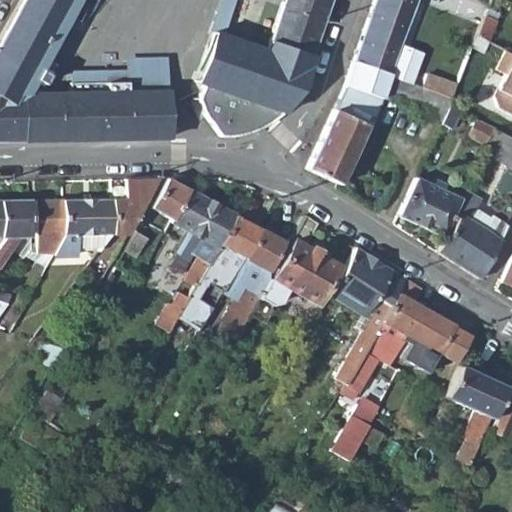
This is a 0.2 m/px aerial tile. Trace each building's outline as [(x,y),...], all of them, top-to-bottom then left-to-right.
[(0,138),(168,137),(167,96),(167,89),(121,90),(65,92),(20,93),(72,0),(18,0),(9,17),(0,33),(0,138)] [(220,32),(230,0),(218,0),(195,72),(204,75),(216,41),(263,58),(266,48),(220,32)] [(216,41),(204,75),(196,98),(198,103),(205,104),(202,113),(219,136),(223,136),(231,135),(244,131),(254,127),(264,122),(272,117),(281,109),(288,101),(304,71),(328,0),(282,0),(266,48),(263,58),(216,41)] [(371,0),(364,22),(342,85),(381,100),(389,76),(409,82),(413,70),(420,53),(398,46),(402,34),(419,40),(427,17),(411,11),(415,0),(371,0)] [(484,15),(476,33),(487,39),(495,19),(484,15)] [(476,33),(471,46),(482,51),(487,39),(476,33)] [(490,96),(493,106),(511,117),(511,54),(504,50),(494,68),(502,73),(490,96)] [(64,71),(64,81),(121,80),(121,90),(167,89),(165,60),(125,61),(125,69),(64,71)] [(409,82),(451,97),(455,85),(413,70),(409,82)] [(389,76),(381,100),(439,121),(448,103),(451,97),(409,82),(389,76)] [(64,81),(65,92),(121,90),(121,80),(64,81)] [(342,85),(305,169),(335,183),(363,126),(371,129),(381,100),(342,85)] [(439,121),(436,128),(446,132),(448,128),(452,129),(460,110),(448,103),(439,121)] [(491,127),(475,118),(466,134),(483,143),(491,127)] [(511,138),(493,128),(478,158),(487,163),(490,157),(508,167),(511,156),(511,138)] [(110,186),(110,198),(110,233),(124,232),(154,177),(129,178),(129,186),(121,187),(117,185),(113,186),(110,186)] [(163,177),(146,207),(169,220),(187,189),(166,177),(163,177)] [(413,177),(395,215),(441,237),(453,211),(459,198),(413,177)] [(129,178),(120,178),(121,187),(129,186),(129,178)] [(169,220),(168,222),(184,231),(172,251),(185,259),(188,253),(194,257),(181,279),(191,285),(216,243),(233,214),(187,189),(169,220)] [(458,214),(435,252),(475,278),(500,237),(506,224),(499,220),(497,223),(474,210),(479,199),(464,189),(459,198),(453,211),(458,214)] [(59,198),(33,199),(35,252),(52,251),(60,236),(60,231),(59,198)] [(52,251),(50,255),(74,254),(74,247),(101,245),(110,234),(110,233),(110,198),(59,198),(60,231),(60,236),(52,251)] [(0,257),(7,248),(21,257),(28,247),(27,199),(0,199),(0,257)] [(184,298),(174,315),(197,329),(210,307),(195,299),(205,282),(219,291),(220,290),(257,228),(233,214),(216,243),(191,285),(184,298)] [(314,223),(301,215),(289,237),(292,238),(269,278),(266,276),(265,279),(255,296),(268,305),(278,302),(286,288),(313,303),(336,264),(320,256),(321,254),(309,247),(307,248),(302,246),(314,223)] [(226,334),(231,337),(255,296),(264,280),(265,279),(264,271),(281,242),(257,228),(220,290),(234,298),(220,322),(229,328),(226,334)] [(132,232),(123,250),(134,256),(143,239),(132,232)] [(353,247),(326,295),(359,314),(352,327),(359,330),(331,377),(343,383),(361,353),(372,334),(378,324),(395,292),(394,291),(402,278),(353,247)] [(511,257),(509,264),(499,283),(511,289),(511,257)] [(29,273),(38,277),(43,268),(34,263),(29,273)] [(106,278),(100,289),(106,293),(112,281),(106,278)] [(343,383),(337,391),(344,396),(349,388),(355,391),(375,359),(386,365),(393,353),(399,356),(403,350),(406,344),(403,342),(422,310),(410,302),(418,289),(402,278),(394,291),(395,292),(378,324),(372,334),(361,353),(343,383)] [(164,330),(174,315),(184,298),(175,293),(168,303),(165,302),(152,323),(164,330)] [(449,326),(422,310),(403,342),(406,344),(403,350),(399,356),(398,358),(423,373),(435,354),(448,362),(464,335),(449,326)] [(0,323),(0,331),(8,334),(13,324),(4,320),(2,324),(0,323)] [(34,353),(53,358),(65,338),(47,334),(44,343),(38,341),(34,353)] [(453,457),(466,464),(502,386),(455,364),(442,396),(471,409),(461,433),(461,439),(453,457)] [(511,378),(488,429),(504,436),(511,416),(511,378)] [(419,385),(407,404),(419,411),(430,391),(419,385)] [(349,388),(344,396),(350,399),(355,391),(349,388)] [(44,389),(31,411),(47,420),(59,399),(44,389)] [(358,400),(348,417),(365,425),(374,410),(358,400)] [(56,432),(31,415),(19,436),(44,452),(56,432)] [(328,450),(345,459),(357,439),(365,425),(348,417),(348,416),(328,450)] [(419,421),(413,431),(425,439),(432,428),(419,421)] [(365,425),(357,439),(372,447),(379,434),(365,425)] [(5,442),(0,450),(0,455),(4,458),(12,445),(5,442)]
